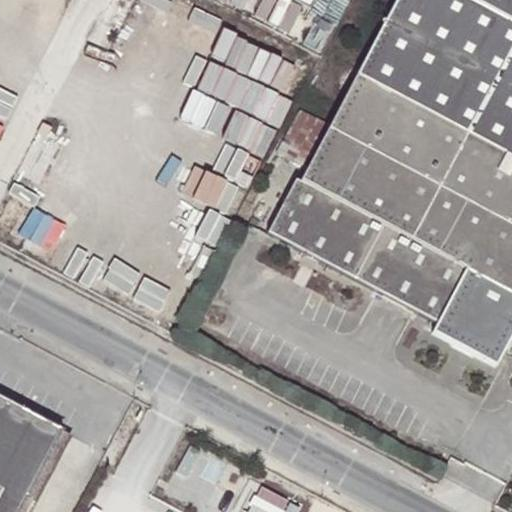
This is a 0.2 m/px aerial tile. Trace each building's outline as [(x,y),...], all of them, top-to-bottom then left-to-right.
[(511,0),(394,0),(299,181),(295,179),(267,231),(437,321),(432,331),(454,342),(458,334),(477,344),(472,352),(495,364),(511,331),(511,0)] [(0,143),(19,108),(0,98),(0,91),(12,70),(0,63),(0,143)] [(302,108),(278,153),(302,166),(326,121),(302,108)] [(186,150),(170,181),(237,215),(267,157),(184,114),(169,142),(186,150)] [(458,334),(454,342),(472,352),(477,344),(458,334)] [(0,511),(16,511),(61,430),(0,397),(0,511)] [(30,511),(71,436),(61,430),(16,511),(30,511)] [(252,511),(301,511),(306,502),(264,484),(252,511)]
